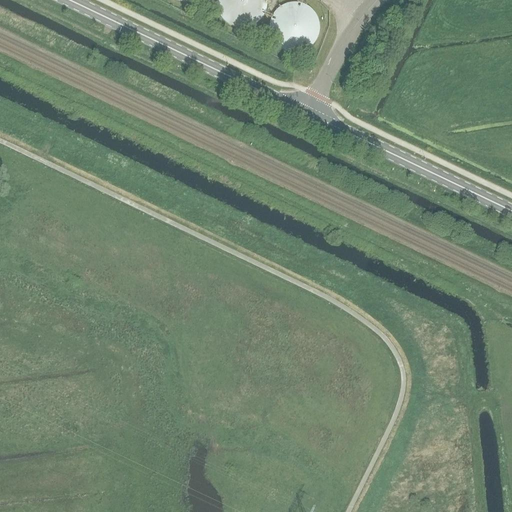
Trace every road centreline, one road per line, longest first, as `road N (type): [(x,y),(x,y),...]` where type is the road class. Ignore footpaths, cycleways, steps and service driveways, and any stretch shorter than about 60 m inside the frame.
road 1 (tertiary): [(306,112),(68,0)]
road 2 (tertiary): [(511,211),(306,112)]
road 3 (unclassified): [(306,112),(376,0)]
